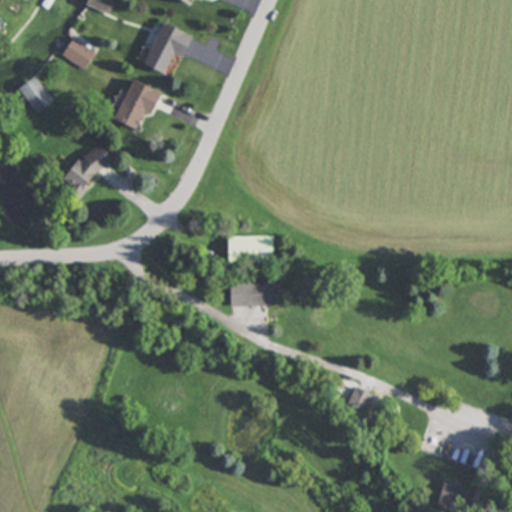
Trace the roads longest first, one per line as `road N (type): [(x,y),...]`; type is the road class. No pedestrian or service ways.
road 1 (residential): [(122,253),(196,186),(266,0)]
road 2 (residential): [(122,253),(0,259)]
